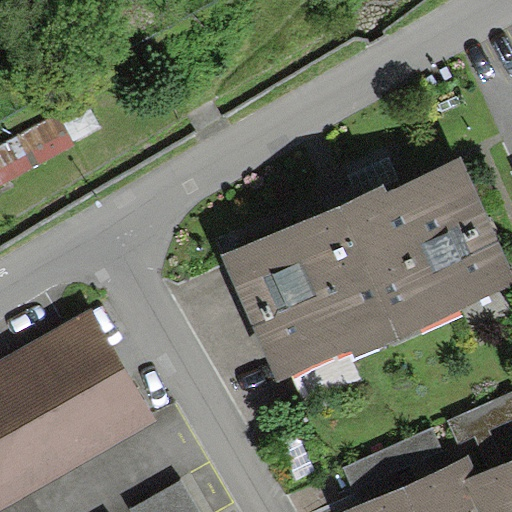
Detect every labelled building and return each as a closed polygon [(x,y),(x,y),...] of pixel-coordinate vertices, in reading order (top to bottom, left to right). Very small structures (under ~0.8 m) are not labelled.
[(87,104),(62,119),(73,138),(98,123),(87,104)] [(56,117),(0,147),(0,178),(69,140),(56,117)] [(511,295),(511,278),(459,167),(384,202),(378,190),(219,264),(278,391),(351,357),(356,368),(511,295)] [(0,488),(155,391),(90,288),(0,344),(0,488)] [(501,425),(511,420),(511,389),(489,401),(501,425)] [(505,468),(488,431),(501,425),(489,401),(446,421),(458,446),(471,439),(489,476),(505,468)] [(397,474),(410,468),(417,483),(431,476),(424,462),(442,453),(430,429),(386,450),(397,474)] [(369,488),(375,502),(389,496),(383,481),(397,474),(386,450),(341,471),(352,496),(369,488)] [(417,483),(405,488),(415,511),(473,511),(462,488),(478,481),(467,459),(431,476),(417,483)] [(511,511),(511,464),(505,468),(489,476),(478,481),(462,488),(473,511),(511,511)] [(199,511),(174,470),(126,498),(134,511),(199,511)] [(375,502),(354,511),(415,511),(405,488),(389,496),(375,502)]
